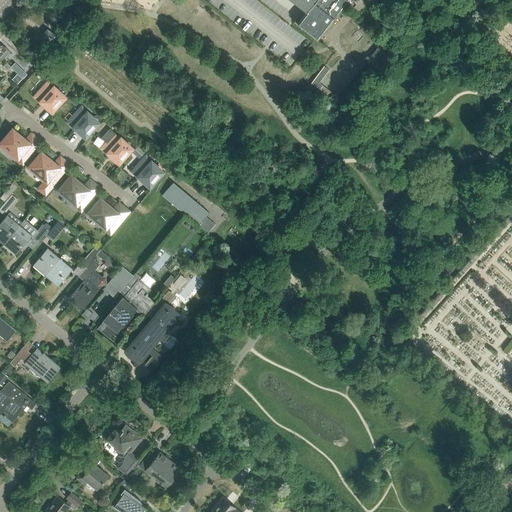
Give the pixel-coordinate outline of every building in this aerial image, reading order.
[(292,0),(306,11),(298,22),(296,22),(295,21),(294,22),(317,40),(346,4),(348,0),(292,0)] [(39,33),(41,35),(40,35),(41,36),(40,38),(49,46),(51,44),(52,44),(56,39),(55,39),(57,36),(47,29),(45,31),(44,31),(43,31),(41,30),(39,33)] [(0,58),(1,60),(9,52),(0,42),(0,58)] [(330,98),(339,104),(350,106),(352,108),(393,59),(379,47),(378,47),(370,58),(367,56),(364,61),(366,63),(340,93),(332,96),(330,98)] [(3,66),(7,70),(14,64),(9,60),(3,66)] [(324,67),(312,84),(320,90),(323,86),(320,84),(330,71),(324,67)] [(62,94),(48,83),(42,90),(37,85),(28,95),(48,111),(62,94)] [(98,122),(84,111),(78,118),(73,113),(64,123),(84,139),(98,122)] [(1,143),(1,144),(2,144),(8,149),(8,150),(10,152),(11,151),(11,152),(17,157),(16,158),(22,164),(35,148),(24,139),(12,130),(4,139),(1,143)] [(118,165),(133,148),(119,136),(113,143),(108,139),(99,149),(118,165)] [(41,153),(33,163),(30,167),(46,180),(38,189),(45,195),(56,181),(64,172),(53,163),(41,153)] [(148,188),(162,171),(149,159),(143,166),(138,162),(129,172),(148,188)] [(71,176),(63,187),(60,190),(76,204),(75,205),(81,210),(93,195),(83,186),(71,176)] [(13,182),(0,197),(0,198),(5,202),(12,194),(18,187),(13,182)] [(172,184),(162,195),(185,214),(195,203),(172,184)] [(1,207),(6,212),(17,199),(12,194),(1,207)] [(100,199),(92,210),(89,213),(96,219),(96,220),(98,222),(99,221),(105,227),(105,228),(111,233),(123,218),(112,209),(100,199)] [(0,223),(0,241),(4,244),(22,223),(10,212),(0,223)] [(51,228),(59,234),(67,224),(59,218),(51,228)] [(22,223),(4,244),(16,255),(22,247),(24,249),(35,236),(41,241),(50,230),(44,225),(38,232),(24,220),(22,223)] [(96,246),(80,264),(85,268),(93,259),(100,250),(96,246)] [(33,265),(45,275),(60,258),(48,248),(33,265)] [(60,258),(45,275),(58,286),(72,268),(60,258)] [(109,258),(106,262),(112,267),(115,263),(109,258)] [(102,286),(104,283),(104,279),(101,276),(94,271),(99,264),(93,259),(85,268),(78,277),(83,281),(68,299),(81,310),(102,286)] [(109,338),(115,331),(117,332),(122,325),(123,326),(133,314),(133,313),(135,310),(143,317),(151,307),(155,303),(154,302),(146,296),(148,294),(147,293),(150,289),(138,280),(141,277),(136,272),(133,276),(114,298),(114,299),(118,302),(115,305),(114,305),(104,317),(102,320),(103,321),(97,328),(109,338)] [(168,287),(175,278),(171,275),(164,284),(168,287)] [(181,275),(173,284),(177,287),(184,278),(181,275)] [(136,338),(124,351),(136,361),(137,360),(139,362),(147,352),(151,347),(149,345),(153,340),(152,339),(153,338),(156,341),(157,341),(158,340),(157,340),(166,329),(167,330),(168,329),(167,328),(177,317),(173,314),(174,314),(167,308),(167,309),(164,306),(167,302),(169,303),(175,297),(173,295),(168,290),(147,315),(148,316),(148,315),(152,318),(145,326),(136,338)] [(0,335),(7,342),(16,331),(0,317),(0,335)] [(127,335),(133,329),(129,326),(124,333),(127,335)] [(25,363),(48,382),(60,367),(38,348),(32,355),(23,347),(15,357),(10,363),(14,367),(20,361),(24,356),(28,360),(25,363)] [(3,415),(12,421),(25,405),(31,410),(36,404),(9,382),(0,392),(0,413),(1,412),(3,413),(2,414),(3,415)] [(119,456),(123,458),(123,459),(117,467),(127,475),(139,460),(136,463),(127,455),(134,447),(139,440),(140,441),(143,437),(134,430),(133,431),(125,425),(122,430),(121,429),(119,432),(115,429),(107,439),(116,447),(114,449),(121,454),(119,456)] [(163,481),(161,484),(166,488),(181,469),(159,452),(156,457),(155,457),(154,458),(149,454),(139,466),(152,477),(154,474),(163,481)] [(85,467),(76,478),(85,485),(87,482),(96,489),(102,482),(103,481),(108,475),(95,465),(99,461),(89,453),(80,464),(85,467)] [(120,511),(144,511),(147,508),(138,503),(140,500),(131,494),(135,489),(123,480),(117,488),(118,488),(122,491),(121,493),(122,495),(117,502),(114,507),(120,511)] [(68,511),(69,511),(68,510),(68,509),(70,506),(72,503),(78,507),(82,501),(71,492),(66,498),(68,500),(66,503),(57,496),(44,511),(68,511)]
